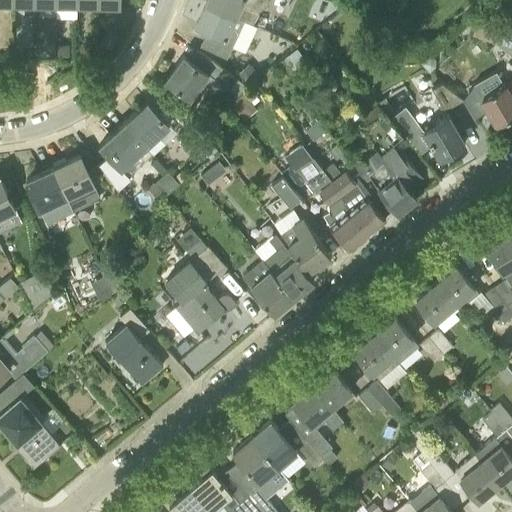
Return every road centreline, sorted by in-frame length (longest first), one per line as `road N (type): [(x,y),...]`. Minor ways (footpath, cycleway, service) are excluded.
road 1 (unclassified): [(66,511),(394,243),(511,162)]
road 2 (residential): [(0,135),(39,128),(107,92),(166,0)]
